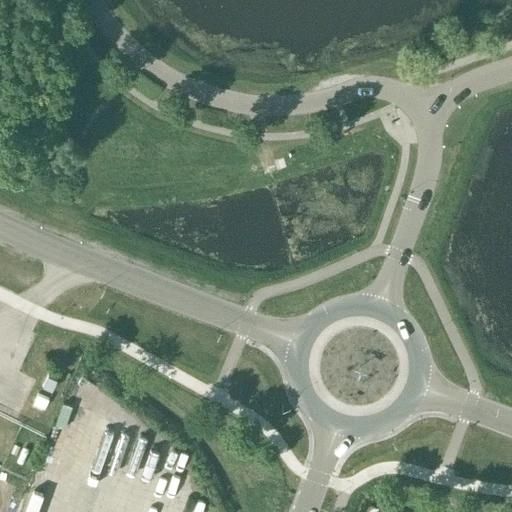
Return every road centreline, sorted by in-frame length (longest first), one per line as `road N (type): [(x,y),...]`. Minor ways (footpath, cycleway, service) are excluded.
road 1 (residential): [(431,101),(368,91),(312,103),(230,103),(182,87),(140,57),(92,0)]
road 2 (secondary): [(300,346),(0,223)]
road 3 (residential): [(379,310),(428,171),(431,101)]
